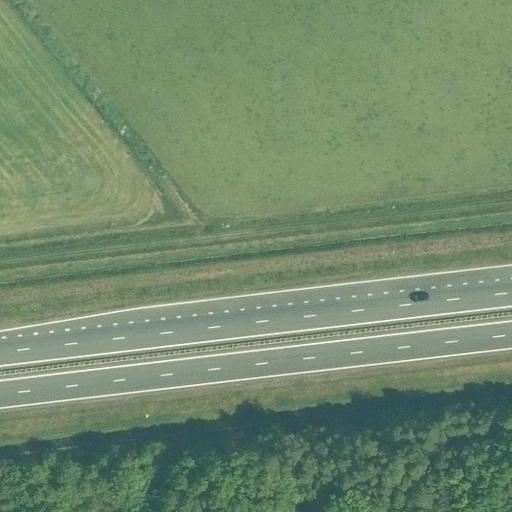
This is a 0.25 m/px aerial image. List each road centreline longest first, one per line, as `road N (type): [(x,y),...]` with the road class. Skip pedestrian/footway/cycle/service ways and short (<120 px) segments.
road 1 (trunk): [(0,395),(511,336)]
road 2 (trunk): [(511,292),(0,350)]
